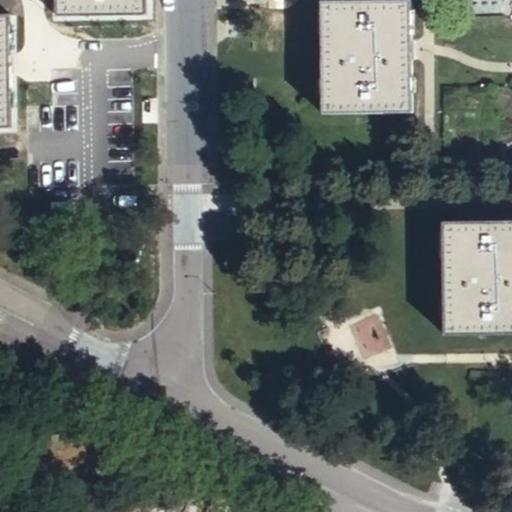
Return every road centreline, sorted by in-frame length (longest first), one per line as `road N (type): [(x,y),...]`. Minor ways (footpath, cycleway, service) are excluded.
road 1 (residential): [(182,0),(185,398)]
road 2 (unclassified): [(406,511),(185,398)]
road 3 (unclassified): [(185,398),(0,305)]
road 4 (track): [(24,511),(93,350)]
